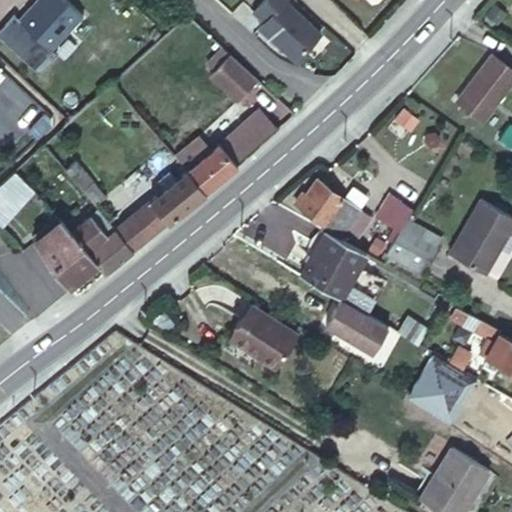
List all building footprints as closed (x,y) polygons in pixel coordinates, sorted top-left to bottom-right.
[(62,0),(31,0),(14,19),(45,49),(77,14),(62,0)] [(258,0),(250,9),(261,20),(256,25),(292,60),(318,33),(283,0),(258,0)] [(511,73),(511,66),(488,50),(456,98),(483,117),(511,73)] [(224,53),(204,74),(232,99),(251,78),(224,53)] [(257,111),(216,145),(213,141),(205,149),(193,134),(168,155),(180,168),(201,192),(232,164),(273,128),(257,111)] [(511,123),(508,121),(497,136),(511,146),(511,123)] [(66,156),(48,134),(38,144),(59,170),(65,165),(61,160),(66,156)] [(101,197),(66,156),(61,160),(65,165),(59,170),(90,206),(101,197)] [(164,222),(201,192),(180,168),(170,177),(164,169),(151,180),(157,188),(109,228),(110,230),(127,252),(164,222)] [(0,220),(30,192),(10,169),(0,177),(0,220)] [(293,207),(338,238),(357,210),(314,178),(302,193),(299,192),(291,202),(295,204),(293,207)] [(410,209),(386,193),(372,215),(382,221),(397,231),(399,229),(404,219),(410,209)] [(511,222),(511,218),(479,200),(449,253),(484,272),(511,222)] [(58,224),(77,246),(97,230),(85,216),(71,228),(63,219),(57,224),(58,224)] [(32,246),(57,224),(53,219),(28,241),(32,246)] [(404,219),(399,229),(432,249),(438,240),(404,219)] [(110,230),(109,228),(104,223),(97,230),(77,246),(82,252),(110,230)] [(65,285),(92,263),(82,252),(77,246),(58,224),(57,224),(32,246),(51,268),(65,285)] [(397,231),(384,253),(416,272),(432,249),(399,229),(397,231)] [(101,273),(127,252),(110,230),(82,252),(92,263),(101,273)] [(323,230),(297,275),(338,299),(363,253),(338,238),(323,230)] [(365,252),(374,256),(380,245),(372,240),(365,252)] [(322,325),(370,353),(385,326),(338,299),(322,325)] [(293,333),(248,306),(230,335),(259,354),(256,358),(272,367),(293,333)] [(497,331),(475,318),(469,329),(485,338),(476,354),(482,357),(511,373),(511,345),(511,343),(511,340),(496,332),(497,331)] [(418,345),(427,330),(411,321),(401,336),(418,345)] [(230,335),(227,339),(256,358),(259,354),(230,335)] [(448,363),(461,370),(469,354),(456,347),(448,363)] [(467,511),(487,471),(450,452),(423,507),(433,511),(467,511)]
